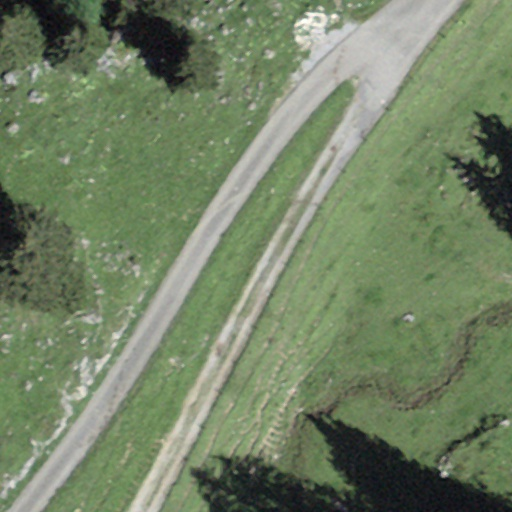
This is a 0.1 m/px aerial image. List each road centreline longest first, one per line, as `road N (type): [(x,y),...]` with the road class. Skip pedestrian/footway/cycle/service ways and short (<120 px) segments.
road 1 (unclassified): [(8,511),(64,442),(224,193),(311,76),(402,0)]
road 2 (track): [(137,511),(269,252),(394,53),(412,0)]
